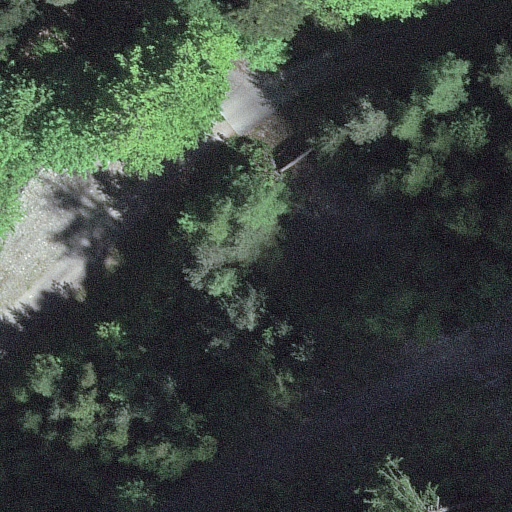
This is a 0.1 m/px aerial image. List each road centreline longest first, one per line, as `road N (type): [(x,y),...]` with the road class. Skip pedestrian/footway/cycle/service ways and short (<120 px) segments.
road 1 (track): [(0,323),(231,119),(460,0)]
road 2 (track): [(187,511),(511,314)]
